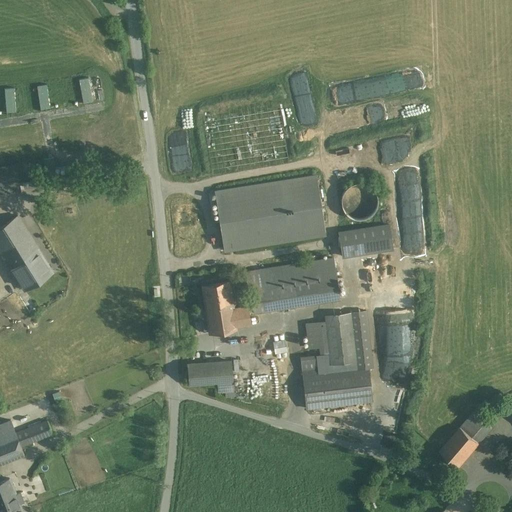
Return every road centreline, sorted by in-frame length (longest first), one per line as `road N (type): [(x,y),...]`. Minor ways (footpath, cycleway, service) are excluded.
road 1 (tertiary): [(175,392),(130,0)]
road 2 (unclassified): [(175,392),(407,467),(474,511)]
road 3 (tertiary): [(165,511),(175,392)]
